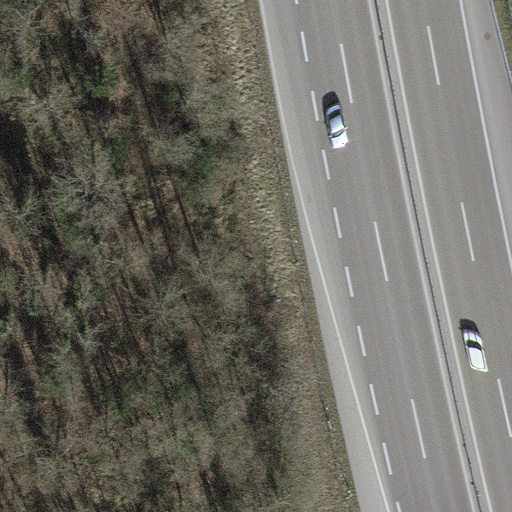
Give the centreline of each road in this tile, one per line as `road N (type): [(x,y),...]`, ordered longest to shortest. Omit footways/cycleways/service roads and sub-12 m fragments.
road 1 (motorway): [(333,0),(436,511)]
road 2 (motorway): [(511,423),(426,0)]
